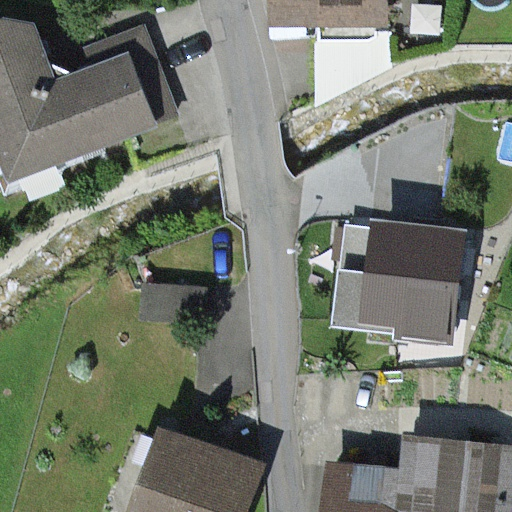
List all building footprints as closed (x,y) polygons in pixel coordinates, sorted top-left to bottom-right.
[(377,0),(264,0),(265,28),(377,30),(377,0)] [(0,27),(0,188),(0,189),(153,138),(123,67),(53,87),(34,40),(0,27)] [(467,242),(367,230),(355,331),(455,343),(467,242)] [(219,294),(148,293),(147,336),(218,337),(219,294)] [(262,511),(274,482),(161,439),(132,511),(262,511)] [(414,481),(343,478),(341,511),(511,511),(511,456),(415,452),(414,481)]
